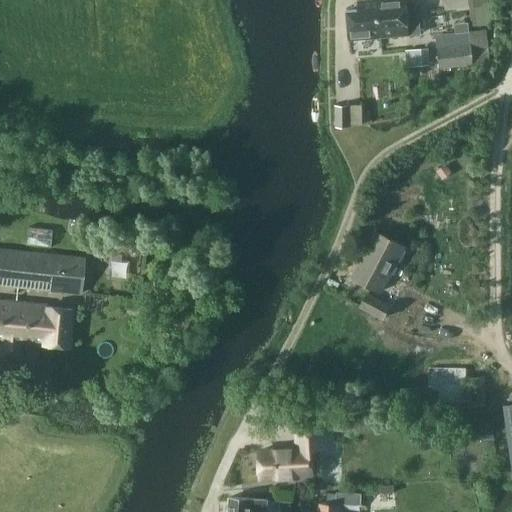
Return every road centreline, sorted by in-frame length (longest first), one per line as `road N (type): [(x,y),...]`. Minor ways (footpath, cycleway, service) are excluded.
road 1 (unclassified): [(507,89),(395,150),(370,175),(262,399)]
road 2 (track): [(511,368),(495,330),(494,299),(496,161),(507,89)]
